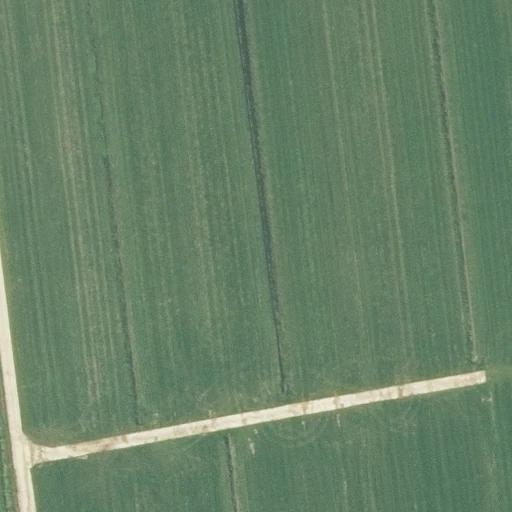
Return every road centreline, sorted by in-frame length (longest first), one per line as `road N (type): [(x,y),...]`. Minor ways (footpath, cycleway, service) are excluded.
road 1 (track): [(24,511),(17,455),(480,378)]
road 2 (track): [(17,455),(0,310)]
